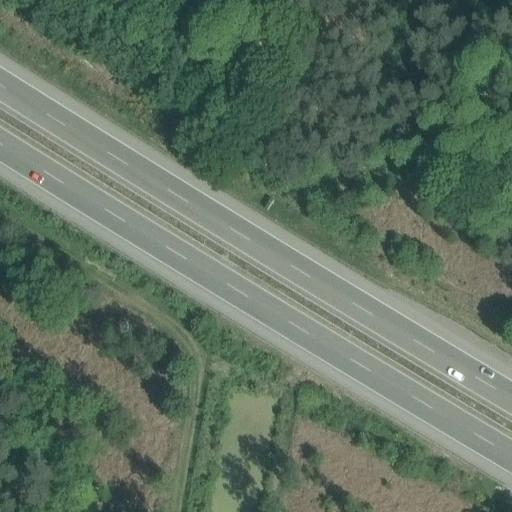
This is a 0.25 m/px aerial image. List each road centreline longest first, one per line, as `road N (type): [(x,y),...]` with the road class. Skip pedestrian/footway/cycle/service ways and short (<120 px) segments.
road 1 (motorway): [(0,149),(511,461)]
road 2 (motorway): [(511,401),(0,89)]
road 3 (track): [(175,511),(200,379),(180,328),(0,220)]
